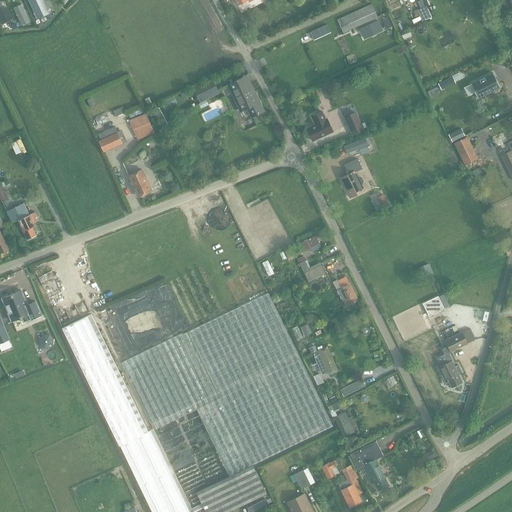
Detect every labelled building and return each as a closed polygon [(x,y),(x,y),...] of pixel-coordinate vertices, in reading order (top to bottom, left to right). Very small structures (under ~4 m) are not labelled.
[(33,12),(41,9),(36,0),(31,0),(28,1),(33,12)] [(421,8),(418,10),(423,21),(432,17),(427,6),(424,0),(420,0),(418,1),(421,8)] [(21,24),(29,20),(21,4),(13,8),(21,24)] [(337,20),(343,33),(377,17),(372,4),(337,20)] [(0,19),(2,24),(11,19),(6,8),(0,10),(0,19)] [(378,21),(360,29),(365,40),(383,32),(378,21)] [(332,32),(328,24),(310,32),(314,40),(332,32)] [(401,46),(396,49),(399,56),(405,53),(401,46)] [(471,84),(478,98),(500,87),(493,73),(471,84)] [(249,107),(253,116),(263,111),(246,76),(228,84),(242,111),(249,107)] [(438,83),(441,89),(455,83),(452,77),(438,83)] [(212,81),(194,90),(200,100),(217,91),(212,81)] [(328,81),(321,84),(325,91),(332,88),(328,81)] [(437,88),(428,92),(430,98),(440,94),(437,88)] [(94,116),(107,110),(104,103),(91,109),(94,116)] [(153,111),(162,127),(167,125),(159,108),(153,111)] [(315,124),(307,128),(313,141),(333,132),(327,119),(326,119),(322,111),(311,117),(315,124)] [(356,113),(345,118),(352,135),(363,129),(356,113)] [(155,135),(150,122),(148,122),(145,115),(130,120),(133,129),(138,142),(155,135)] [(452,140),(465,135),(462,127),(449,132),(452,140)] [(98,141),(104,152),(122,143),(117,132),(98,141)] [(20,155),(27,153),(22,136),(15,138),(20,155)] [(365,136),(343,144),(346,152),(368,144),(365,136)] [(465,165),(477,159),(467,137),(454,143),(465,165)] [(511,140),(507,143),(511,152),(503,156),(511,174),(511,140)] [(156,141),(149,145),(153,150),(159,146),(156,141)] [(360,184),(362,183),(363,182),(361,178),(359,178),(358,179),(355,173),(362,169),(357,160),(345,166),(349,175),(341,179),(350,198),(364,191),(360,184)] [(151,190),(142,170),(128,176),(138,196),(151,190)] [(418,183),(412,186),(415,192),(420,189),(418,183)] [(0,198),(1,201),(8,198),(2,187),(0,187),(0,198)] [(384,195),(379,198),(384,208),(389,205),(384,195)] [(511,196),(497,203),(503,216),(511,212),(511,196)] [(32,228),(36,226),(33,221),(38,219),(35,212),(29,215),(24,205),(8,212),(13,224),(18,221),(27,240),(36,236),(32,228)] [(0,254),(8,250),(0,232),(0,228),(4,226),(0,218),(0,254)] [(322,247),(316,236),(298,245),(302,254),(307,255),(322,247)] [(304,257),(298,260),(308,281),(325,272),(321,262),(308,268),(304,257)] [(428,264),(419,268),(423,278),(433,273),(428,264)] [(358,301),(346,278),(333,284),(337,291),(336,291),(342,301),(343,301),(345,306),(347,305),(348,306),(358,301)] [(35,302),(27,305),(21,291),(3,298),(12,321),(21,317),(23,322),(41,315),(35,302)] [(204,511),(227,511),(265,493),(251,465),(333,426),(269,293),(121,362),(153,429),(148,432),(91,315),(62,329),(119,446),(120,445),(151,511),(188,511),(192,510),(154,431),(197,410),(228,476),(195,493),(204,511)] [(438,296),(423,304),(429,317),(444,309),(438,296)] [(0,317),(0,343),(9,339),(0,317)] [(309,324),(300,328),(304,337),(312,333),(309,324)] [(442,368),(439,369),(445,381),(449,379),(452,387),(463,383),(459,374),(462,373),(459,367),(456,368),(449,353),(468,344),(463,333),(446,341),(449,347),(443,350),(445,356),(438,359),(442,368)] [(43,335),(40,339),(39,344),(43,348),(48,348),(52,344),(52,339),(48,335),(43,335)] [(314,353),(316,356),(314,356),(322,375),(328,372),(329,375),(338,371),(328,346),(318,350),(318,351),(314,353)] [(315,375),(319,384),(325,381),(320,372),(315,375)] [(366,386),(362,379),(340,390),(344,397),(366,386)] [(332,405),(328,407),(330,411),(334,409),(335,412),(340,410),(339,408),(341,407),(338,402),(332,405)] [(347,436),(355,432),(345,412),(335,418),(343,436),(347,434),(347,436)] [(358,469),(363,466),(371,483),(374,482),(379,490),(388,485),(375,460),(383,456),(376,441),(350,454),(358,469)] [(333,461),(321,467),(327,479),(334,475),(331,469),(335,467),(333,461)] [(357,477),(351,465),(342,470),(347,480),(338,485),(349,507),(362,501),(357,493),(361,491),(355,478),(357,477)] [(301,489),(311,484),(304,470),(294,475),(301,489)] [(291,511),(312,511),(303,494),(286,502),(291,511)] [(247,506),(249,511),(270,504),(268,498),(247,506)]
